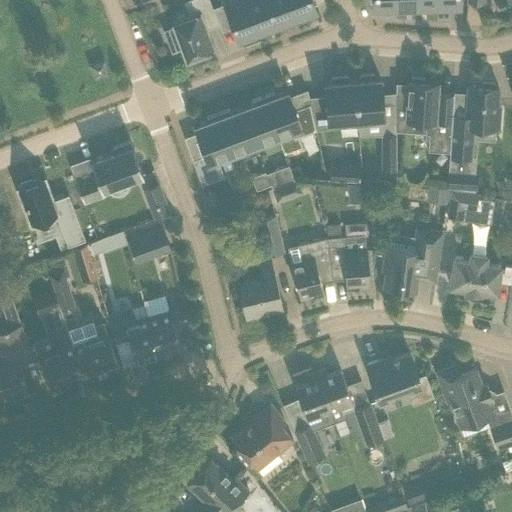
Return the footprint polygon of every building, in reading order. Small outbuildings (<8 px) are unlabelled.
[(171,17),(185,57),(195,53),(196,57),(209,52),(208,48),(211,47),(201,18),(214,13),(209,0),(182,0),(186,11),(171,17)] [(245,0),(227,0),(223,1),(236,36),(256,29),(245,0)] [(245,0),(256,29),(276,22),(267,0),(245,0)] [(267,0),(276,22),(295,14),(289,0),(267,0)] [(289,0),(295,14),(315,7),(312,0),(289,0)] [(382,116),(379,77),(373,77),(373,73),(358,74),(359,78),(353,79),(357,123),(379,121),(379,117),(382,116)] [(357,123),(353,79),(347,79),(347,75),(330,76),(330,81),(323,81),(326,121),(338,120),(339,125),(357,123)] [(448,150),(451,113),(452,94),(436,93),(437,81),(423,80),(423,77),(410,76),(410,79),(407,79),(404,118),(425,119),(424,132),(428,132),(427,149),(448,150)] [(451,113),(448,150),(448,156),(469,157),(470,132),(478,126),(497,127),(499,105),(496,105),(497,85),(493,85),(493,82),(481,81),(481,84),(467,83),(464,114),(451,113)] [(261,95),(276,134),(291,129),(294,136),(314,128),(309,102),(293,108),(286,90),(274,94),(273,91),(261,95)] [(276,134),(261,95),(250,99),(252,103),(240,107),(254,142),(276,134)] [(216,112),(231,151),(254,142),(240,107),(229,111),(228,107),(216,112)] [(231,151),(216,112),(205,116),(207,119),(193,124),(204,153),(191,158),(200,183),(222,174),(218,162),(220,161),(218,156),(231,151)] [(381,168),(395,168),(395,133),(381,133),(381,168)] [(94,170),(74,177),(83,200),(103,192),(102,187),(106,186),(109,190),(113,192),(117,193),(122,191),(125,188),(126,183),(126,179),(142,173),(131,143),(130,143),(129,139),(112,146),(113,149),(89,158),(94,170)] [(293,178),(288,163),(271,169),(277,184),(293,178)] [(328,178),(344,178),(344,164),(329,163),(328,178)] [(269,183),(264,171),(264,170),(251,175),(255,188),(269,183)] [(447,170),(446,185),(474,187),(476,172),(447,170)] [(19,183),(15,184),(30,225),(55,215),(65,242),(82,236),(66,190),(50,196),(43,177),(35,180),(34,177),(30,179),(29,175),(17,179),(19,183)] [(289,195),(284,182),(271,187),(276,200),(289,195)] [(438,202),(440,187),(428,185),(426,200),(438,202)] [(450,197),(447,216),(462,218),(489,222),(492,200),(477,198),(478,193),(455,190),(451,189),(450,197)] [(209,205),(216,202),(212,190),(204,193),(209,205)] [(169,211),(164,198),(149,204),(154,217),(169,211)] [(257,218),(265,254),(282,250),(274,214),(257,218)] [(367,267),(365,248),(341,250),(341,243),(341,233),(339,234),(337,222),(325,223),(326,235),(325,236),(327,244),(325,245),(332,279),(344,278),(344,283),(358,282),(358,288),(369,287),(367,267)] [(169,248),(161,227),(129,239),(136,260),(169,248)] [(433,280),(433,277),(436,263),(436,258),(439,238),(440,231),(416,227),(413,248),(402,246),(400,254),(384,251),(381,270),(384,270),(382,286),(387,286),(387,289),(397,291),(398,288),(413,290),(415,277),(431,280),(433,280)] [(105,246),(102,236),(90,241),(93,251),(105,246)] [(327,244),(325,236),(297,242),(301,259),(289,262),(294,280),(299,299),(309,297),(308,291),(321,288),(319,282),(332,279),(325,245),(327,244)] [(71,247),(80,278),(95,273),(86,243),(71,247)] [(451,265),(448,285),(464,287),(463,290),(479,292),(480,289),(495,292),(499,265),(484,262),(485,254),(469,251),(468,260),(452,258),(451,265)] [(236,282),(239,295),(244,315),(281,306),(271,261),(257,264),(260,276),(236,282)] [(46,270),(60,310),(74,305),(64,276),(68,274),(65,263),(46,270)] [(168,309),(146,315),(157,357),(167,354),(166,352),(179,349),(173,327),(187,323),(180,300),(167,304),(168,309)] [(0,352),(0,398),(28,388),(21,369),(19,363),(33,357),(26,339),(15,309),(4,314),(8,327),(0,329),(0,330),(7,350),(0,352)] [(157,357),(146,315),(134,318),(133,313),(109,319),(115,342),(128,339),(134,361),(147,357),(147,359),(157,357)] [(118,368),(105,330),(102,323),(94,325),(93,323),(92,320),(68,328),(67,328),(71,341),(82,375),(94,371),(95,376),(118,368)] [(82,375),(71,341),(46,349),(44,342),(35,344),(38,352),(37,353),(50,391),(73,384),(71,379),(82,375)] [(420,384),(408,352),(383,361),(381,357),(364,363),(378,400),(383,398),(386,406),(409,398),(406,389),(420,384)] [(490,397),(485,383),(480,385),(474,368),(456,374),(453,365),(436,371),(446,400),(449,399),(456,416),(459,425),(475,419),(485,416),(496,447),(511,440),(511,417),(509,409),(498,413),(494,411),(489,398),(490,397)] [(314,371),(332,420),(332,421),(343,417),(338,405),(351,400),(340,369),(326,374),(324,367),(314,371)] [(332,420),(314,371),(304,374),(307,381),(293,386),(300,405),(305,417),(318,412),(322,423),(332,420)] [(291,440),(278,424),(283,420),(281,418),(269,402),(248,419),(250,422),(231,438),(256,469),(291,440)] [(381,439),(368,402),(354,407),(367,444),(381,439)] [(293,429),(308,462),(325,455),(309,421),(293,429)] [(226,511),(247,489),(233,475),(230,478),(208,457),(185,482),(201,497),(187,511),(226,511)] [(421,483),(402,490),(407,504),(426,497),(421,483)] [(364,507),(365,511),(388,511),(405,506),(401,494),(364,507)]
